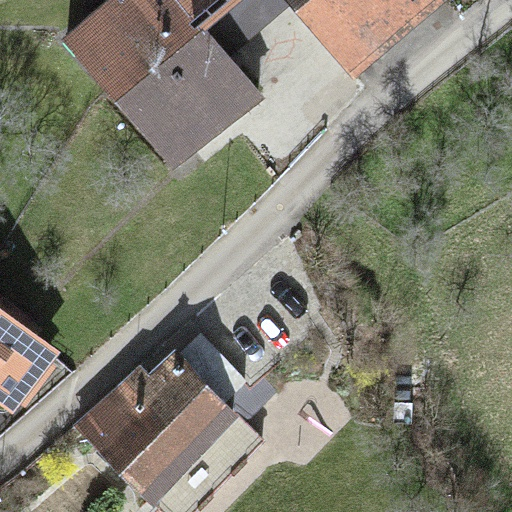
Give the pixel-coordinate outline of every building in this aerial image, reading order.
[(95,0),(60,29),(108,94),(191,22),(197,27),(230,0),(95,0)] [(298,0),(343,58),(418,0),(298,0)] [(172,169),(264,96),(197,27),(191,22),(108,94),(172,169)] [(0,311),(0,401),(18,415),(61,356),(0,311)] [(169,344),(88,427),(150,487),(231,404),(169,344)]
